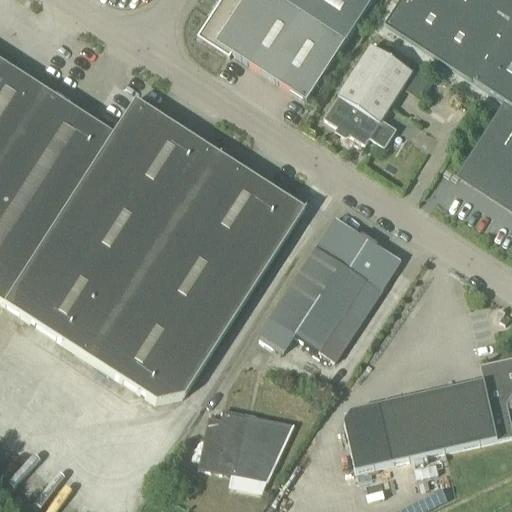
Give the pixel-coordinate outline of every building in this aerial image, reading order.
[(373,6),(363,0),(220,0),(207,20),(210,22),(197,41),(229,62),(231,59),(307,108),(373,6)] [(511,0),(401,0),(385,26),(508,107),(461,179),(511,212),(511,0)] [(384,154),(396,135),(381,126),(413,78),(371,51),(324,125),(365,152),(369,145),(384,154)] [(0,317),(4,312),(153,408),(182,402),(303,216),(133,107),(111,141),(12,77),(18,68),(0,56),(0,317)] [(421,106),(432,89),(416,79),(405,96),(421,106)] [(400,268),(375,251),(376,250),(360,239),(359,241),(334,225),(269,327),(258,343),(282,358),(293,342),(334,369),(400,268)] [(511,431),(507,409),(511,401),(511,363),(496,367),(497,371),(492,372),(487,380),(488,386),(351,417),(344,427),(356,477),(511,442),(511,431)] [(293,431),(221,416),(219,425),(207,423),(196,474),(266,489),(293,431)]
